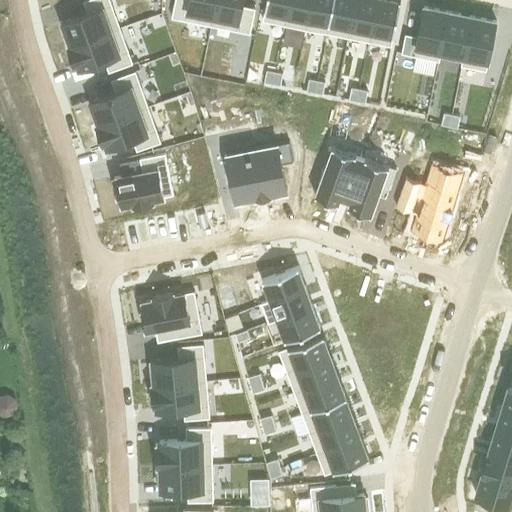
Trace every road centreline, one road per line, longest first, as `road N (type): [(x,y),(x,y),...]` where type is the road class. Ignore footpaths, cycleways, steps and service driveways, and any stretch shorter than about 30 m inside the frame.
road 1 (residential): [(470,289),(294,228),(95,265)]
road 2 (residential): [(95,265),(18,0)]
road 3 (residential): [(118,511),(116,413),(95,265)]
road 4 (residential): [(418,511),(418,463),(470,289)]
road 5 (residential): [(470,289),(511,156)]
